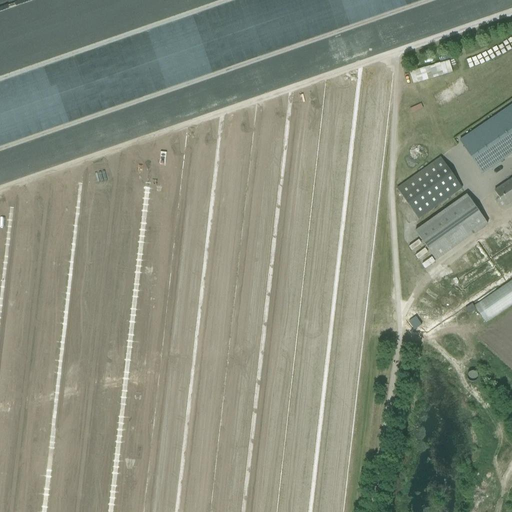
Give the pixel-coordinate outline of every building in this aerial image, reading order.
[(511,111),(508,114),(506,112),(500,116),(502,118),(487,128),(485,126),(479,130),(481,133),(466,143),(465,140),(461,143),(484,176),(487,174),(486,172),(500,162),(502,164),(508,160),(507,157),(511,153),(511,111)] [(397,188),(418,220),(456,193),(458,195),(464,191),(440,157),(397,188)] [(505,207),(511,202),(511,179),(494,191),(505,207)] [(417,234),(433,258),(465,235),(460,229),(465,225),(472,235),(488,224),(466,194),(451,205),(453,208),(417,234)] [(511,278),(471,302),(482,320),(511,302),(511,278)] [(471,304),(465,309),(469,315),(476,310),(471,304)] [(421,325),(416,317),(409,321),(415,330),(421,325)]
